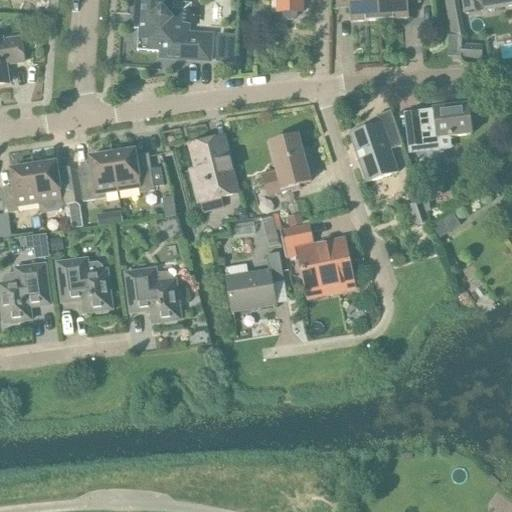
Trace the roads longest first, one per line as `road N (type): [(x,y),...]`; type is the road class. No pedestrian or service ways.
road 1 (residential): [(268,356),(333,346),(379,326),(382,286),(326,91)]
road 2 (residential): [(326,91),(79,119)]
road 3 (residential): [(511,71),(326,91)]
road 4 (unclassified): [(26,511),(130,503),(202,511)]
road 5 (residential): [(0,365),(143,350)]
